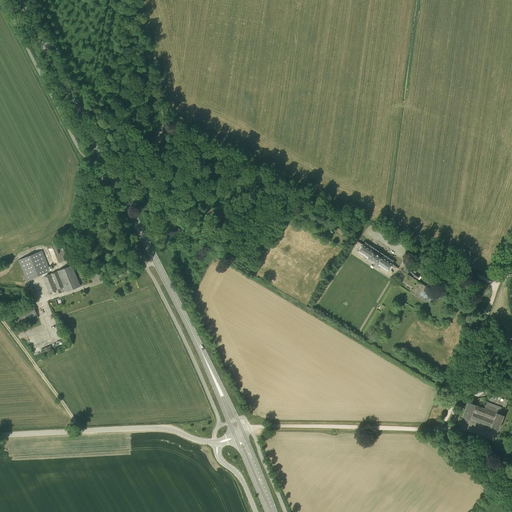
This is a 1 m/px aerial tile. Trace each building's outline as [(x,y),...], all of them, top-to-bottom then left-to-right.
[(305,213),(292,207),(284,218),(287,220),(288,217),(289,218),(293,212),(295,213),(296,212),(303,216),(305,213)] [(393,261),(365,242),(364,245),(362,244),(358,250),(368,257),(368,258),(378,264),(389,271),(393,264),(392,263),(393,261)] [(49,274),(49,272),(50,271),(42,251),(18,260),(27,281),(42,275),(49,293),(64,287),(66,291),(79,286),(71,266),(58,271),(49,274)] [(32,303),(39,301),(32,286),(26,289),(32,303)] [(20,325),(38,318),(33,304),(14,312),(20,325)] [(485,408),(468,402),(463,416),(499,429),(504,415),(499,414),(501,408),(487,402),(485,408)]
